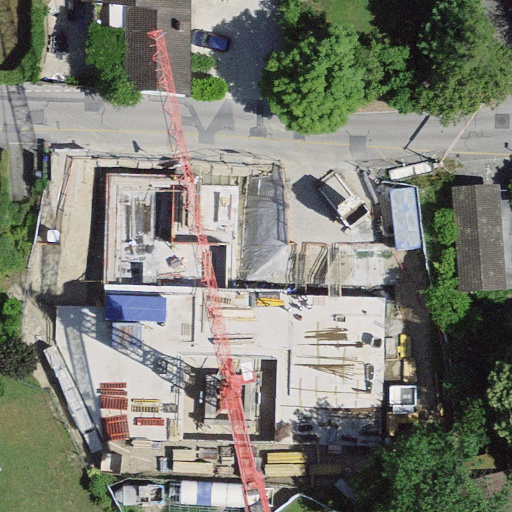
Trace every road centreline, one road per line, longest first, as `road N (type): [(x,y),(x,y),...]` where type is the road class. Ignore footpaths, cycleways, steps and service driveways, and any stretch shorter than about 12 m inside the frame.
road 1 (residential): [(511,122),(245,130),(0,117)]
road 2 (unknown): [(228,0),(245,130)]
